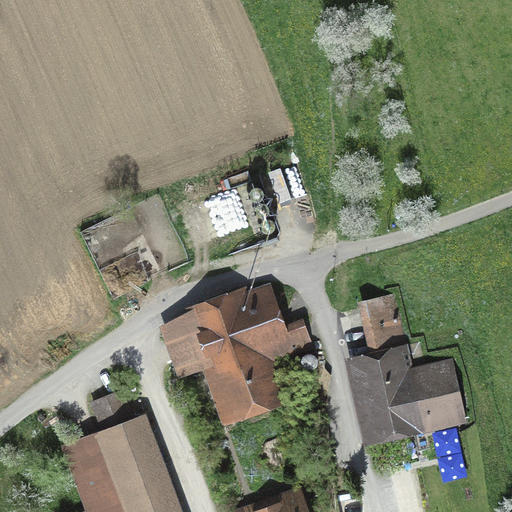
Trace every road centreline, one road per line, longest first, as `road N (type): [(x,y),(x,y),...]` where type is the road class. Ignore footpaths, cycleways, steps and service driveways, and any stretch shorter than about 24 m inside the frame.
road 1 (residential): [(307,260),(206,287),(152,312),(0,426)]
road 2 (track): [(328,254),(343,0)]
road 3 (track): [(198,511),(128,327)]
road 4 (track): [(511,197),(328,254)]
